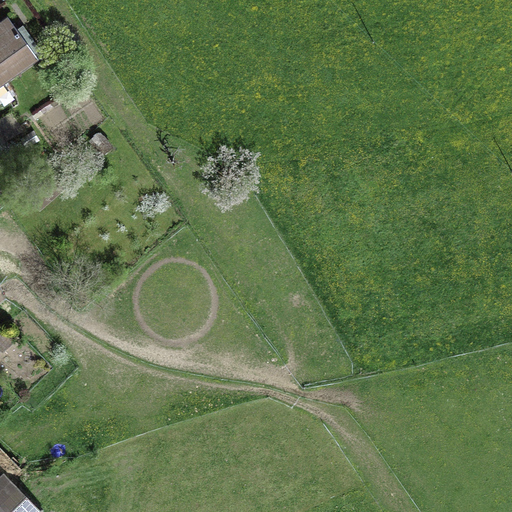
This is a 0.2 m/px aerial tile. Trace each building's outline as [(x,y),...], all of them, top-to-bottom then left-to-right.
[(8,18),(0,24),(0,89),(45,58),(23,27),(17,31),(8,18)] [(39,141),(34,131),(20,139),(25,148),(39,141)] [(114,149),(100,133),(88,144),(102,160),(114,149)] [(304,174),(302,164),(287,166),(288,177),(304,174)] [(37,214),(63,193),(48,176),(23,197),(37,214)] [(313,210),(319,198),(309,193),(304,205),(313,210)] [(7,298),(0,305),(9,314),(16,306),(7,298)] [(12,341),(3,332),(0,334),(0,351),(1,352),(12,341)] [(0,511),(37,511),(4,476),(0,480),(0,511)]
